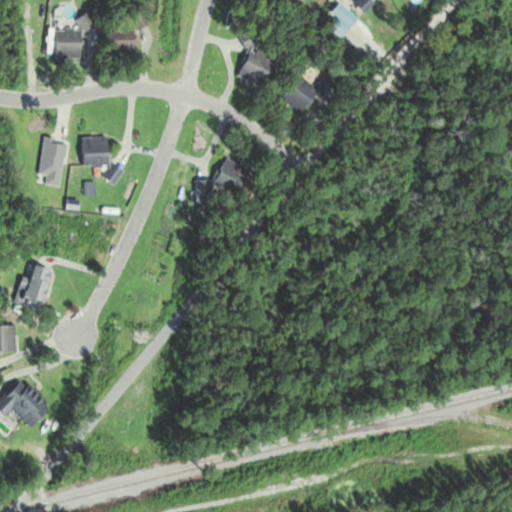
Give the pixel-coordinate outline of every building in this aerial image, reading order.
[(49,60),(76,61),(77,31),(87,31),(87,18),(72,17),(72,31),(50,30),(49,60)] [(129,28),(101,28),(101,58),(129,58),(129,28)] [(257,87),(268,60),(246,51),(252,36),(243,33),(237,46),(244,48),(233,78),(257,87)] [(324,98),(330,89),(319,82),(313,91),(293,76),(275,100),(296,115),(313,91),(324,98)] [(104,169),(104,138),(77,138),(77,169),(104,169)] [(207,185),(231,197),(244,171),(221,159),(207,185)] [(47,273),(25,267),(13,305),(35,311),(47,273)] [(0,327),(0,354),(11,355),(11,327),(0,327)] [(44,409),(21,388),(14,396),(7,389),(0,396),(0,416),(2,418),(8,411),(27,428),(44,409)]
